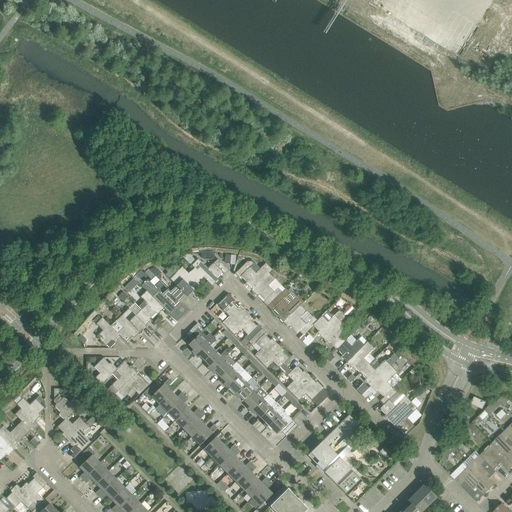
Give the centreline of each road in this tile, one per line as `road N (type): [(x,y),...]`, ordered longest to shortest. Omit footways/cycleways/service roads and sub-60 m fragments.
road 1 (tertiary): [(0,381),(136,243),(188,225),(267,232)]
road 2 (tertiary): [(267,232),(204,207),(138,215),(93,242),(0,341)]
road 3 (unclassified): [(334,397),(230,282),(163,348)]
road 4 (residential): [(274,460),(163,348)]
road 5 (tertiary): [(363,278),(456,359)]
road 6 (tertiary): [(464,342),(363,278)]
